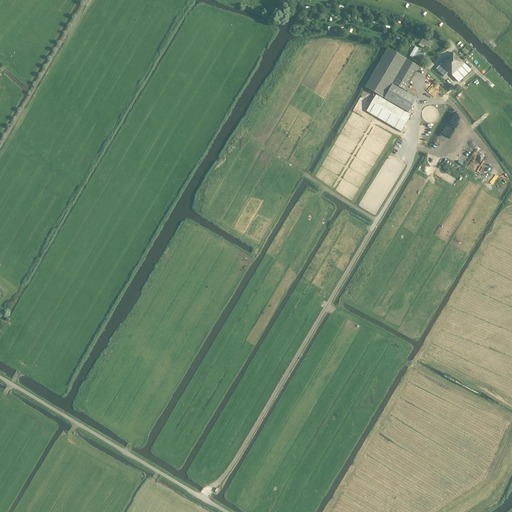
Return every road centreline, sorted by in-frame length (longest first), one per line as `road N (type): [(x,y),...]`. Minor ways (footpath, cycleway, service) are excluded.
road 1 (unclassified): [(225,511),(0,377)]
road 2 (track): [(253,143),(377,221)]
